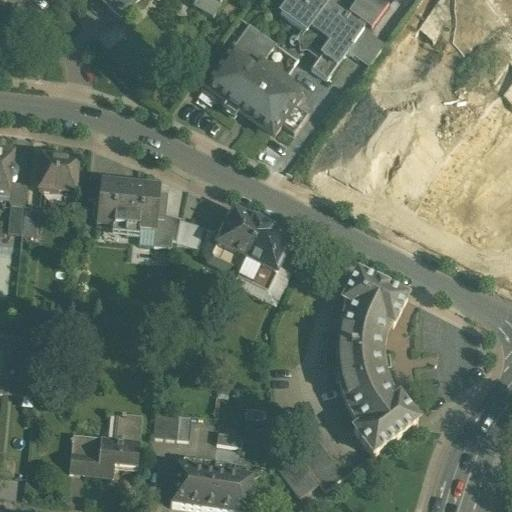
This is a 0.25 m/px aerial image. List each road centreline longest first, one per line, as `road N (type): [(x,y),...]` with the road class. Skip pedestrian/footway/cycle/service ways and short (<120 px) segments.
road 1 (residential): [(511,320),(119,127),(66,110)]
road 2 (residential): [(66,110),(73,48),(15,0)]
